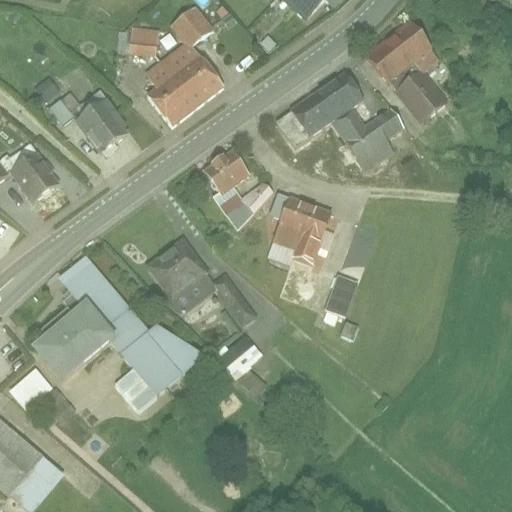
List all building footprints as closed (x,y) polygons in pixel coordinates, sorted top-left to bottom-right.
[(284,0),(307,22),(328,0),(284,0)] [(148,100),(163,121),(219,80),(194,46),(216,30),(194,2),(168,21),(182,39),(138,71),(156,95),(148,100)] [(124,32),(124,54),(138,54),(138,32),(124,32)] [(430,41),(381,70),(417,133),(448,115),(431,84),(449,74),(430,41)] [(57,80),(42,89),(53,106),(68,97),(57,80)] [(351,87),(297,127),(315,152),(335,139),(363,179),(391,185),(414,159),(400,144),(409,136),(409,131),(394,119),(386,124),(351,87)] [(130,140),(109,111),(85,128),(107,157),(130,140)] [(207,196),(229,225),(271,192),(258,177),(241,191),(231,179),(249,165),(232,144),(196,172),(212,192),(207,196)] [(59,189),(30,149),(5,168),(33,207),(59,189)] [(0,186),(8,180),(0,168),(0,186)] [(280,299),(298,306),(331,218),(278,198),(270,220),(281,225),(273,246),(296,255),(280,299)] [(184,240),(150,263),(186,316),(215,295),(235,324),(254,311),(225,268),(210,278),(184,240)] [(89,254),(54,279),(74,308),(32,339),(61,379),(113,341),(155,399),(204,364),(149,316),(140,324),(89,254)] [(351,291),(329,283),(317,316),(339,324),(351,291)] [(244,334),(218,353),(234,374),(259,355),(244,334)] [(28,360),(1,383),(15,400),(42,378),(28,360)] [(19,511),(56,469),(4,426),(0,431),(0,501),(12,511),(19,511)] [(84,511),(93,503),(65,478),(35,511),(84,511)]
